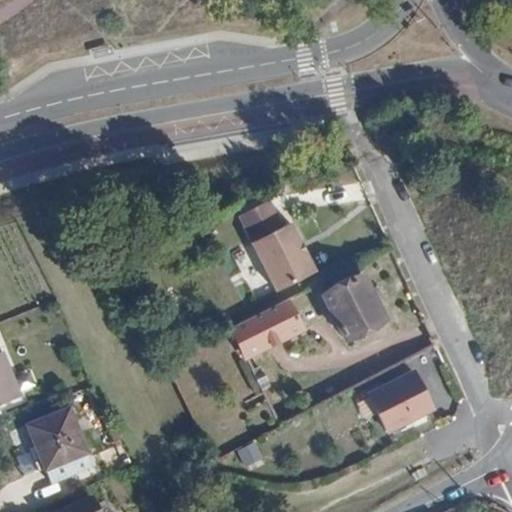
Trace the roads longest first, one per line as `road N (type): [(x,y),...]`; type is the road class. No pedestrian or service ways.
road 1 (secondary): [(0,152),(120,122),(445,65),(487,72)]
road 2 (secondary): [(405,0),(372,37),(347,49),(0,116)]
